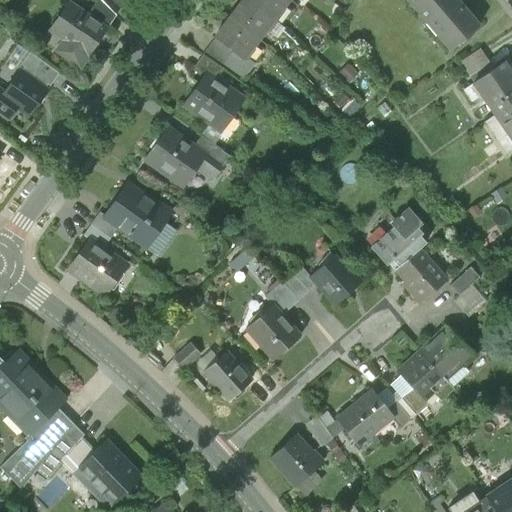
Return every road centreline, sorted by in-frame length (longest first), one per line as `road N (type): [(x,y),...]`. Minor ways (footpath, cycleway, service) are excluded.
road 1 (residential): [(184,0),(0,254)]
road 2 (tertiary): [(0,269),(108,353),(217,456)]
road 3 (residential): [(380,315),(217,456)]
